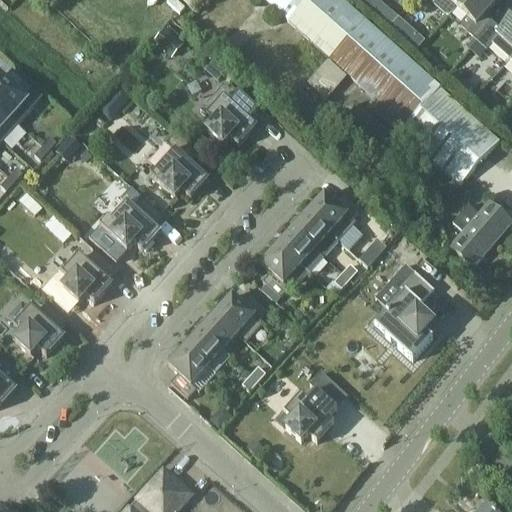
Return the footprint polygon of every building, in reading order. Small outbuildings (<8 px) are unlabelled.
[(372,101),(362,113),(354,106),(331,132),(381,177),(404,150),(401,147),(406,141),(459,189),(500,143),(440,89),(340,0),(260,0),(329,60),(328,61),(372,101)] [(383,0),(363,0),(416,51),(426,41),(383,0)] [(427,0),(434,5),(433,6),(445,18),(447,16),(449,18),(456,10),(464,0),(427,0)] [(498,0),(464,0),(456,10),(466,19),(458,27),(475,43),(492,23),(485,16),(499,0),(498,0)] [(509,63),(511,58),(511,20),(502,32),(492,23),(475,43),(468,51),(478,59),(490,46),(509,63)] [(174,54),(184,44),(168,28),(157,39),(174,54)] [(318,105),(323,100),(326,102),(347,79),(328,62),(307,85),(308,85),(303,91),(318,105)] [(0,79),(0,111),(10,121),(26,104),(0,79)] [(256,130),(250,125),(259,115),(238,96),(229,106),(223,100),(206,119),(214,127),(207,135),(223,149),(230,141),(238,149),(248,138),(245,135),(251,128),(255,131),(256,130)] [(0,111),(0,132),(10,121),(0,111)] [(208,183),(202,177),(210,168),(175,135),(165,145),(174,153),(157,172),(166,180),(159,187),(175,202),(182,194),(190,202),(200,191),(197,188),(203,180),(207,184),(208,183)] [(52,142),(44,151),(49,156),(57,147),(52,142)] [(44,151),(36,160),(41,165),(49,156),(44,151)] [(16,172),(8,181),(14,186),(22,177),(16,172)] [(8,181),(0,190),(6,195),(14,186),(8,181)] [(324,197),(306,216),(338,245),(356,226),(352,222),(360,213),(342,197),(334,206),(324,197)] [(160,235),(154,230),(162,220),(142,202),(133,211),(127,205),(109,224),(118,232),(111,240),(127,254),(134,246),(142,254),(152,243),(149,240),(155,233),(159,236),(160,235)] [(452,226),(462,235),(448,251),(470,271),(510,227),(488,207),(479,217),(468,208),(452,226)] [(338,245),(306,216),(292,232),(315,253),(324,261),(338,245)] [(315,253),(292,232),(277,248),(300,269),(315,253)] [(300,269),(277,248),(260,267),(270,276),(262,285),(280,301),(289,291),(284,287),(300,269)] [(70,285),(63,292),(48,309),(46,307),(45,307),(66,326),(64,323),(79,307),(86,299),(94,307),(104,296),(101,293),(107,285),(111,289),(112,288),(106,282),(115,273),(94,254),(85,264),(79,258),(62,277),(70,285)] [(343,278),(350,284),(358,276),(351,269),(343,278)] [(434,294),(414,276),(400,292),(404,296),(374,329),(412,364),(432,342),(426,336),(433,328),(425,320),(429,317),(420,309),(434,294)] [(343,278),(335,287),(342,293),(350,284),(343,278)] [(232,298),(214,318),(236,338),(245,347),(263,327),(259,323),(267,315),(250,298),(242,307),(232,298)] [(64,340),(58,335),(66,326),(45,307),(37,316),(31,310),(13,330),(22,338),(15,345),(30,359),(38,352),(46,360),(56,349),(53,345),(59,338),(63,341),(64,340)] [(236,338),(214,318),(199,334),(222,354),(236,338)] [(222,354),(199,334),(185,350),(207,370),(215,378),(230,362),(222,354)] [(207,370),(185,350),(168,368),(178,377),(170,386),(187,402),(196,393),(191,388),(207,370)] [(16,393),(10,388),(18,379),(0,362),(0,410),(8,401),(5,398),(11,391),(15,394),(16,393)] [(250,380),(257,386),(265,377),(258,371),(250,380)] [(316,446),(326,435),(323,432),(329,425),(333,428),(334,427),(328,422),(337,412),(333,409),(345,396),(321,375),(310,388),(316,393),(307,403),(301,397),(283,416),(292,424),(285,432),(301,446),(308,438),(316,446)] [(242,389),(249,395),(257,386),(250,380),(242,389)] [(252,448),(248,452),(255,458),(261,451),(257,447),(252,448)] [(178,511),(191,499),(163,474),(128,511),(178,511)]
